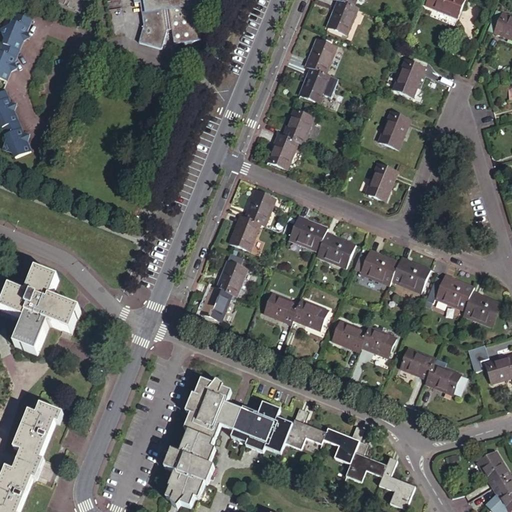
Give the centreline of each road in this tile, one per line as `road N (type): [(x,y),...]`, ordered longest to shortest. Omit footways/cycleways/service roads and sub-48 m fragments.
road 1 (residential): [(402,229),(459,89),(511,262)]
road 2 (residential): [(148,323),(416,435)]
road 3 (residential): [(90,511),(82,497),(86,475),(148,323)]
road 4 (residential): [(234,162),(402,229)]
road 5 (residential): [(0,231),(57,254),(109,304),(148,323)]
road 6 (residential): [(234,162),(299,0)]
road 7 (residential): [(216,155),(279,0)]
road 8 (residential): [(164,285),(183,292),(234,162)]
road 9 (residential): [(164,285),(216,155)]
